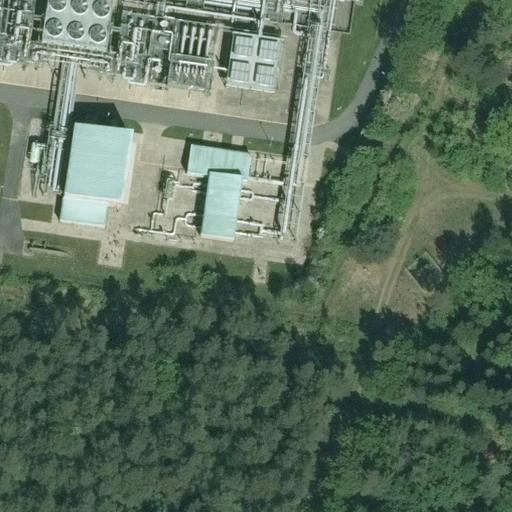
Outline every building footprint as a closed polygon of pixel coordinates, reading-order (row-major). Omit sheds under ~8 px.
[(83,0),(58,0),(51,48),(114,59),(123,7),(83,0)] [(206,0),(333,19),(336,0),(206,0)] [(246,21),(234,82),(288,93),(301,32),(246,21)] [(143,139),(79,130),(66,223),(130,232),(143,139)] [(250,177),(211,174),(206,237),(245,239),(250,177)]
